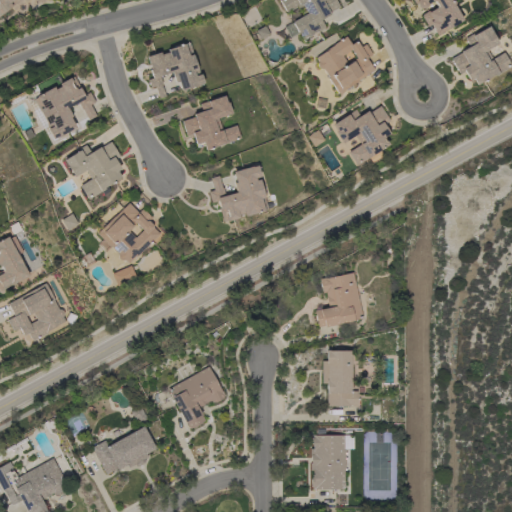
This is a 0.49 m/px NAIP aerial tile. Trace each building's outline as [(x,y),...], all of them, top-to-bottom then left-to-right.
[(0,0),(19,0),(0,14),(0,0)] [(287,37),(282,27),(301,16),(296,7),(285,13),(277,0),(333,0),(338,7),(328,13),(328,14),(319,20),(323,28),(315,32),(315,31),(299,39),(295,32),(287,37)] [(414,5),(411,0),(452,0),(454,3),(453,4),(462,20),(448,28),(446,29),(447,30),(436,36),(430,25),(427,27),(421,17),(422,16),(421,15),(428,11),(428,12),(435,8),(434,7),(436,6),(433,2),(432,2),(431,1),(426,4),(425,6),(424,8),(423,8),(421,9),(419,9),(418,8),(417,7),(416,6),(415,4),(414,5)] [(252,31),(257,40),(266,34),(261,26),(252,31)] [(498,44),(486,50),(491,59),(503,53),(511,66),(494,76),(494,75),(476,85),(472,79),(469,81),(463,71),(458,74),(450,59),(460,53),(459,52),(468,46),(464,38),(472,34),(473,35),(487,26),(498,44)] [(314,58),(325,50),(332,45),(332,44),(344,36),(349,44),(355,41),(359,47),(364,44),(371,54),(365,58),(373,70),(337,94),(326,78),(327,78),(321,69),(320,69),(318,69),(317,68),(316,67),(316,66),(316,65),(316,63),(317,62),(314,58)] [(180,91),(177,82),(174,83),(171,73),(165,74),(158,76),(161,84),(160,85),(164,96),(158,99),(154,86),(149,88),(147,80),(152,78),(149,70),(149,69),(145,57),(159,52),(160,55),(167,52),(166,50),(183,44),(184,44),(188,43),(192,54),(191,54),(197,70),(199,74),(200,74),(203,83),(180,91)] [(95,116),(87,120),(81,109),(81,110),(77,102),(66,108),(71,117),(69,118),(74,128),(57,137),(57,136),(51,139),(46,129),(47,129),(32,100),(35,98),(34,96),(52,87),(54,90),(59,87),(57,84),(68,78),(69,79),(73,77),(83,96),(88,92),(94,102),(89,105),(95,116)] [(201,111),(198,104),(222,96),(225,103),(226,103),(230,114),(212,120),(216,132),(234,125),(239,139),(203,151),(202,146),(195,148),(191,134),(185,136),(180,122),(192,117),(191,114),(201,111)] [(388,121),(382,125),(388,133),(381,138),(384,142),(385,141),(387,144),(355,166),(346,152),(359,144),(353,135),(341,143),(333,132),(334,131),(330,125),(354,110),(358,116),(366,111),(367,113),(378,106),(388,121)] [(321,141),(314,130),(304,137),(310,147),(321,141)] [(102,188),(103,189),(87,199),(79,186),(90,179),(84,170),(73,177),(63,160),(78,151),(77,149),(84,145),(89,153),(98,147),(99,148),(109,142),(119,157),(114,160),(119,169),(116,171),(120,177),(102,188)] [(209,178),(217,176),(221,188),(222,188),(224,196),(235,193),(233,183),(235,183),(232,172),(251,167),(256,166),(259,177),(260,181),(259,181),(266,209),(263,210),(263,211),(244,216),(243,214),(237,215),(238,218),(226,221),(222,222),(216,201),(210,203),(207,192),(212,190),(209,178)] [(158,234),(135,257),(135,256),(127,264),(123,260),(121,261),(120,260),(118,259),(117,258),(117,256),(117,254),(110,246),(109,247),(96,234),(127,203),(137,213),(141,208),(151,218),(147,221),(152,226),(152,228),(158,234)] [(0,240),(7,237),(14,233),(29,260),(22,264),(29,275),(0,290),(0,271),(1,271),(0,269),(0,240)] [(134,277),(115,285),(110,273),(129,265),(134,277)] [(361,318),(352,320),(352,321),(324,327),(323,326),(317,327),(313,311),(327,308),(324,297),(325,296),(324,292),(321,293),(318,279),(324,278),(351,273),(361,318)] [(64,321),(55,326),(55,327),(46,332),(47,334),(32,342),(27,333),(23,336),(18,328),(12,331),(6,320),(13,316),(7,304),(45,283),(54,300),(53,300),(58,310),(60,310),(61,310),(63,311),(63,313),(63,314),(63,316),(62,317),(64,321)] [(325,394),(324,394),(324,384),(320,384),(320,361),(324,361),(324,350),(328,350),(328,351),(350,351),(350,391),(355,391),(355,407),(347,407),(347,406),(325,406),(325,394)] [(207,367),(220,391),(221,391),(224,396),(222,397),(222,398),(213,403),(213,402),(211,403),(210,401),(196,408),(203,421),(200,422),(201,423),(192,428),(191,427),(188,429),(185,423),(184,424),(170,398),(171,397),(166,389),(207,367)] [(129,412),(139,407),(146,419),(136,424),(129,412)] [(154,449),(145,454),(147,457),(142,460),(144,463),(135,467),(134,465),(127,468),(125,465),(116,470),(115,469),(104,475),(89,448),(103,440),(106,446),(142,426),(154,449)] [(351,435),(351,448),(342,448),(342,449),(344,449),(344,471),(342,471),(343,489),(314,490),(311,491),(311,488),(310,488),(310,478),(311,478),(311,475),(312,475),(312,471),(309,471),(309,464),(309,457),(309,449),(312,449),(312,445),(310,445),(310,435),(314,435),(314,436),(342,435),(351,435)] [(0,488),(0,466),(8,462),(11,468),(10,468),(15,478),(51,458),(67,488),(55,495),(53,493),(40,500),(46,511),(25,511),(19,500),(10,505),(1,490),(0,488)]
